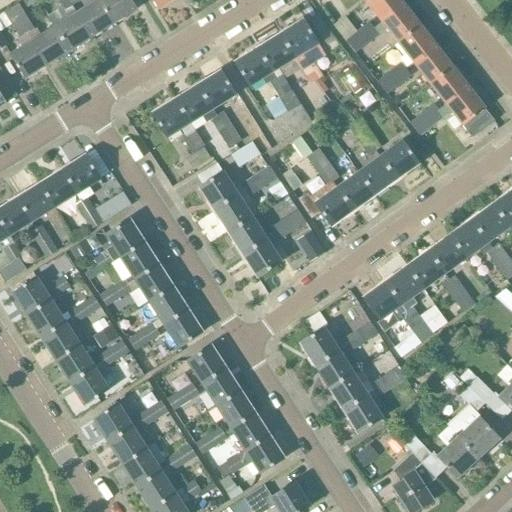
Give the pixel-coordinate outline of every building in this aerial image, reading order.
[(8,0),(0,0),(0,8),(1,10),(11,4),(8,0)] [(57,0),(65,11),(72,7),(80,2),(78,0),(57,0)] [(98,0),(76,14),(92,38),(114,24),(98,0)] [(130,0),(98,0),(114,24),(137,10),(130,0)] [(150,0),(157,10),(173,0),(150,0)] [(366,0),(364,2),(381,23),(405,5),(401,0),(366,0)] [(2,11),(10,25),(25,16),(16,2),(2,11)] [(374,29),(379,36),(380,37),(387,31),(397,44),(421,25),(405,5),(381,23),(374,29)] [(65,11),(64,12),(68,19),(54,27),(69,52),(92,38),(76,14),(72,7),(65,11)] [(10,25),(19,39),(27,34),(33,30),(25,16),(10,25)] [(344,17),(332,27),(354,55),(366,45),(344,17)] [(301,70),(310,84),(323,76),(315,64),(326,57),(318,45),(303,20),(279,35),(295,59),(301,70)] [(356,31),(356,32),(366,45),(379,36),(374,29),(369,22),(356,31)] [(397,44),(413,65),(437,46),(421,25),(397,44)] [(33,30),(27,34),(47,66),(69,52),(54,27),(39,37),(34,30),(33,30)] [(27,34),(19,39),(17,40),(22,47),(9,55),(24,80),(47,66),(27,34)] [(257,49),(276,79),(282,75),(285,80),(301,70),(295,59),(279,35),(257,49)] [(413,65),(429,85),(453,67),(437,46),(413,65)] [(268,84),(276,79),(257,49),(233,64),(248,88),(263,79),(266,85),(268,84)] [(388,73),(400,87),(412,77),(401,63),(388,73)] [(453,67),(429,86),(445,106),(469,87),(453,67)] [(342,76),(354,94),(368,86),(356,68),(342,76)] [(223,113),(226,111),(222,104),(235,97),(220,73),(197,87),(216,117),(223,113)] [(400,87),(388,73),(376,83),(387,97),(400,87)] [(276,79),(268,84),(278,100),(292,92),(285,80),(282,75),(276,79)] [(197,87),(175,100),(189,125),(191,124),(202,117),(207,124),(211,122),(216,118),(216,117),(197,87)] [(445,106),(439,112),(443,118),(444,119),(451,114),(462,127),(463,127),(472,138),(495,121),(485,110),(486,109),(469,87),(445,106)] [(292,92),(278,100),(287,115),(301,106),(292,92)] [(181,138),(191,154),(204,147),(191,124),(189,125),(175,100),(152,115),(167,139),(180,130),(184,136),(181,138)] [(443,118),(439,112),(433,105),(420,115),(430,128),(431,128),(443,118)] [(312,123),(301,106),(287,115),(282,118),(293,135),(305,127),(312,123)] [(232,128),(223,113),(216,117),(216,118),(211,122),(220,136),(232,128)] [(430,128),(420,115),(408,124),(419,137),(430,128)] [(358,143),(371,133),(361,119),(348,128),(358,143)] [(232,128),(220,136),(229,150),(241,142),(232,128)] [(371,133),(358,143),(369,157),(382,147),(371,133)] [(402,141),(380,157),(397,181),(419,165),(402,141)] [(252,142),(230,156),(239,169),(260,155),(252,142)] [(203,148),(185,159),(193,171),(211,159),(203,148)] [(316,171),(328,163),(318,149),(307,157),(316,171)] [(81,202),(88,198),(93,195),(89,187),(100,180),(85,156),(62,170),(77,195),(81,202)] [(380,157),(358,173),(375,196),(397,181),(380,157)] [(316,171),(326,186),(332,182),(339,177),(328,163),(316,171)] [(268,167),(254,175),(262,188),(276,179),(268,167)] [(77,195),(62,170),(39,184),(54,209),(77,195)] [(240,184),(237,180),(230,185),(223,173),(199,189),(214,211),(244,192),(240,184)] [(358,173),(337,188),(354,212),(375,196),(358,173)] [(254,175),(240,184),(248,197),(262,188),(254,175)] [(279,182),(268,188),(275,202),(287,195),(279,182)] [(17,198),(32,223),(53,209),(54,209),(39,184),(17,198)] [(354,212),(337,188),(314,204),(307,194),(297,201),(311,220),(321,213),(332,228),(354,212)] [(511,190),(493,204),(510,228),(511,226),(511,190)] [(244,192),(214,211),(228,234),(252,218),(244,206),(251,202),(248,197),(244,192)] [(0,208),(0,222),(9,237),(10,236),(32,223),(17,198),(0,208)] [(95,210),(88,198),(81,202),(77,204),(80,209),(77,210),(82,218),(95,210)] [(500,246),(495,238),(510,228),(493,204),(471,220),(494,250),(500,246)] [(95,210),(82,218),(90,230),(103,223),(95,210)] [(284,218),(292,232),(305,224),(297,211),(284,218)] [(252,218),(228,234),(243,256),(266,240),(252,218)] [(268,228),(277,242),(292,232),(284,218),(268,228)] [(130,220),(105,236),(112,247),(105,252),(106,252),(114,264),(120,259),(145,243),(130,220)] [(487,255),(494,250),(471,220),(450,235),(467,259),(479,250),(484,257),(487,255)] [(0,270),(0,276),(5,285),(27,271),(19,259),(21,257),(21,254),(10,236),(9,237),(0,222),(0,248),(9,263),(15,259),(15,260),(0,270)] [(38,246),(50,239),(42,226),(30,233),(38,246)] [(467,259),(450,235),(428,251),(446,274),(453,269),(467,259)] [(279,245),(277,242),(273,236),(266,240),(243,256),(257,279),(281,263),(272,250),(279,245)] [(50,239),(38,246),(46,259),(58,252),(50,239)] [(114,264),(111,265),(121,281),(124,280),(128,286),(159,266),(145,243),(120,259),(114,264)] [(500,246),(487,255),(496,268),(509,259),(500,246)] [(407,266),(424,290),(446,274),(428,251),(407,266)] [(106,252),(93,261),(101,272),(111,265),(114,264),(106,252)] [(511,263),(509,259),(496,268),(506,281),(511,277),(511,263)] [(174,288),(159,266),(128,286),(131,291),(132,293),(140,289),(149,304),(174,288)] [(412,307),(417,304),(413,298),(424,290),(407,266),(386,282),(407,311),(412,307)] [(11,293),(26,316),(50,300),(43,289),(35,277),(11,293)] [(63,277),(50,285),(57,296),(70,287),(63,277)] [(465,291),(455,277),(450,280),(442,285),(453,299),(465,291)] [(118,299),(131,291),(128,286),(124,280),(121,281),(111,288),(118,299)] [(386,282),(363,298),(381,322),(390,315),(396,323),(402,319),(399,316),(407,311),(386,282)] [(118,299),(111,288),(98,296),(105,307),(118,299)] [(174,288),(149,304),(164,326),(188,311),(174,288)] [(465,291),(453,299),(462,314),(474,305),(465,291)] [(80,305),(84,311),(88,316),(100,308),(93,296),(80,305)] [(50,300),(26,316),(40,338),(64,323),(71,319),(67,313),(61,317),(50,300)] [(88,316),(84,311),(80,305),(67,313),(71,319),(75,324),(88,316)] [(423,322),(412,307),(407,311),(399,316),(402,319),(410,330),(423,322)] [(188,311),(164,326),(170,336),(179,349),(203,334),(188,311)] [(432,336),(423,322),(410,330),(421,344),(432,336)] [(79,345),(64,323),(40,338),(55,360),(79,345)] [(370,323),(356,332),(364,344),(377,335),(370,323)] [(146,343),(159,336),(156,331),(152,325),(139,332),(146,343)] [(324,329),(301,345),(315,367),(345,348),(341,341),(339,337),(332,342),(324,329)] [(146,343),(139,332),(126,341),(133,351),(146,343)] [(356,332),(341,341),(349,354),(364,344),(356,332)] [(110,348),(118,360),(129,353),(121,341),(110,348)] [(93,368),(79,345),(55,360),(69,383),(93,368)] [(188,363),(202,386),(226,370),(212,347),(188,363)] [(98,356),(102,362),(106,368),(118,360),(110,348),(98,356)] [(315,367),(329,389),(353,374),(346,363),(352,359),(349,354),(345,348),(315,367)] [(399,367),(384,376),(393,389),(407,379),(399,367)] [(93,368),(69,383),(84,406),(108,390),(93,368)] [(241,392),(226,370),(202,386),(217,408),(241,392)] [(353,374),(329,389),(344,411),(367,396),(353,374)] [(384,376),(368,386),(377,399),(393,389),(384,376)] [(476,378),(467,387),(485,404),(493,395),(476,378)] [(511,383),(498,398),(511,411),(511,383)] [(179,392),(186,404),(199,395),(192,384),(179,392)] [(468,406),(476,414),(484,405),(485,404),(467,387),(458,397),(468,406)] [(186,404),(179,392),(166,401),(173,412),(186,404)] [(217,408),(231,430),(255,415),(241,392),(217,408)] [(373,392),(367,396),(344,411),(358,434),(382,418),(373,405),(379,401),(377,399),(373,392)] [(160,402),(148,409),(156,420),(167,412),(160,402)] [(108,442),(139,422),(136,418),(133,412),(125,417),(117,404),(93,419),(108,442)] [(468,406),(446,426),(458,438),(469,451),(477,460),(499,440),(479,419),(480,418),(476,414),(468,406)] [(148,409),(136,418),(139,422),(143,429),(156,420),(148,409)] [(231,430),(246,452),(270,437),(255,415),(231,430)] [(139,422),(108,442),(122,465),(146,449),(139,438),(146,434),(143,429),(139,422)] [(207,436),(215,448),(227,440),(219,428),(207,436)] [(215,448),(207,436),(194,445),(202,457),(215,448)] [(260,475),(284,460),(270,437),(246,452),(260,475)] [(413,453),(422,463),(430,454),(414,437),(405,447),(411,454),(413,453)] [(437,457),(457,479),(477,460),(458,438),(457,438),(449,446),(437,457)] [(188,446),(175,454),(183,465),(196,457),(188,446)] [(122,465),(136,487),(161,471),(160,471),(146,449),(122,465)] [(393,488),(407,511),(417,511),(434,502),(426,489),(437,480),(423,464),(422,463),(413,453),(411,454),(393,472),(400,484),(393,488)] [(171,473),(183,465),(175,454),(164,462),(171,473)] [(237,455),(224,463),(233,475),(245,467),(237,455)] [(136,487),(151,509),(175,494),(174,493),(165,478),(171,474),(171,473),(167,467),(160,471),(161,471),(136,487)] [(151,509),(152,511),(186,511),(182,505),(201,492),(194,480),(174,493),(175,494),(151,509)] [(265,511),(275,506),(278,511),(302,511),(310,507),(294,483),(271,499),(262,486),(243,499),(251,511),(265,511)]
